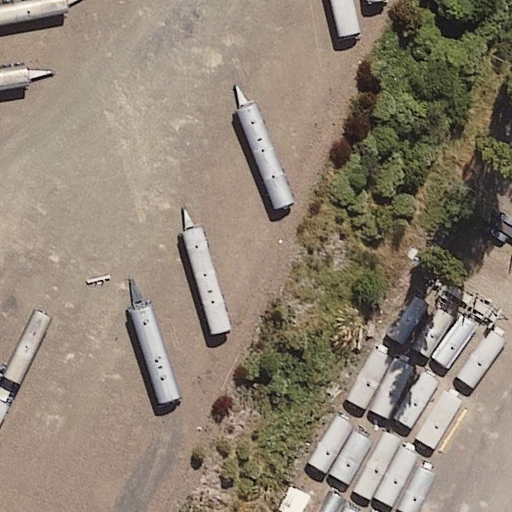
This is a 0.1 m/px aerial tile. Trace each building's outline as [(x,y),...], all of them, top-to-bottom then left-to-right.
[(412,369),(386,354),(306,487),(331,502),(412,369)] [(380,511),(452,394),(425,377),(343,511),(344,511),(380,511)] [(511,389),(462,468),(484,482),(511,437),(511,389)] [(458,451),(433,437),(410,480),(435,493),(458,451)] [(314,511),(294,501),(288,511),(314,511)]
